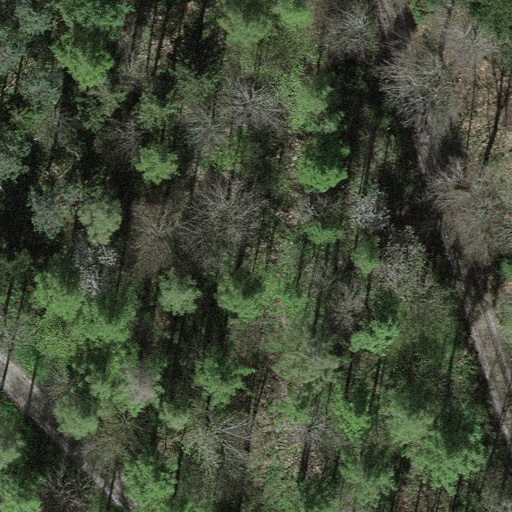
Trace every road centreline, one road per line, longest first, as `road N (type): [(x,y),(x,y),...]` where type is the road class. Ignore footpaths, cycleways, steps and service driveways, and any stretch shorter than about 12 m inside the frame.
road 1 (track): [(511,483),(367,0)]
road 2 (track): [(148,511),(0,367)]
